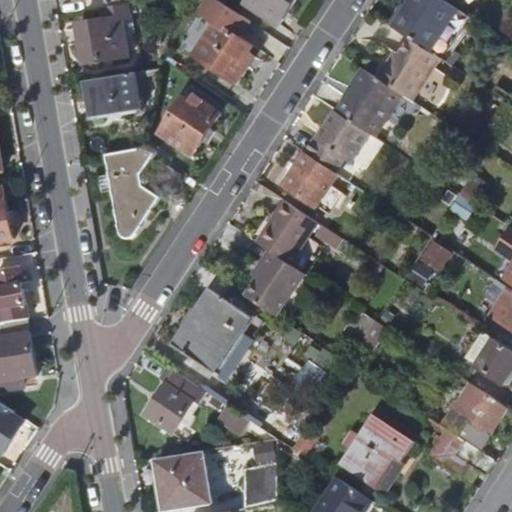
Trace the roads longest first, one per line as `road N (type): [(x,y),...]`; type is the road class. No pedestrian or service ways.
road 1 (unclassified): [(91,387),(349,0)]
road 2 (residential): [(24,0),(91,387)]
road 3 (unclassified): [(9,511),(91,387)]
road 4 (residential): [(91,387),(114,511)]
